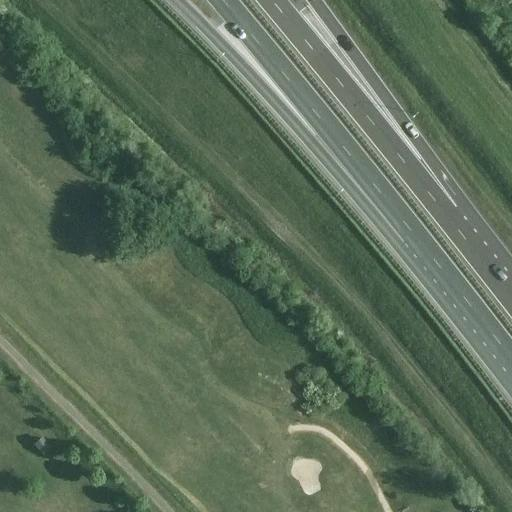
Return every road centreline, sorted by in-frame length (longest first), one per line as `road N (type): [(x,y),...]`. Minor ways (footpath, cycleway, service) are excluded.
road 1 (trunk): [(172,0),(411,233)]
road 2 (trunk): [(218,0),(411,233)]
road 3 (trunk): [(446,216),(268,0)]
road 4 (trunk): [(446,216),(411,133),(315,0)]
road 5 (trunk): [(411,233),(511,368)]
